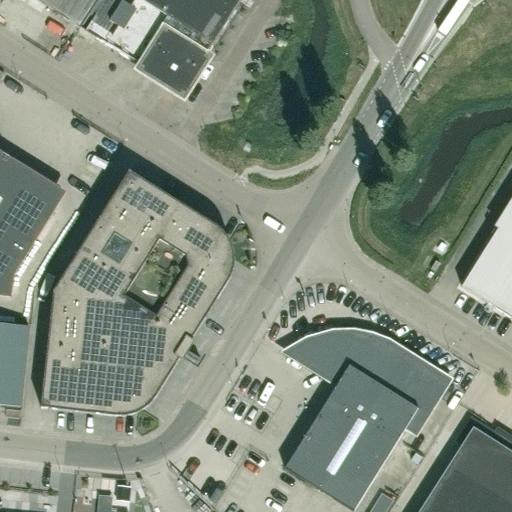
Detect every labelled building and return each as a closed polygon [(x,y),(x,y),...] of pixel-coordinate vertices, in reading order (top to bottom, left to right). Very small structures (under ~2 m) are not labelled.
[(31,0),(77,29),(95,0),(31,0)] [(95,0),(77,29),(135,65),(131,71),(183,104),(213,56),(207,53),(235,8),(233,0),(95,0)] [(252,148),(245,143),(240,150),(247,155),(252,148)] [(127,173),(81,246),(202,322),(227,282),(231,273),(232,263),(231,252),(228,243),(222,234),(214,227),(127,173)] [(0,176),(0,297),(10,299),(11,278),(54,210),(0,176)] [(511,321),(511,204),(459,289),(511,321)] [(202,322),(81,246),(57,285),(178,360),(202,322)] [(434,262),(429,270),(433,272),(438,264),(434,262)] [(178,360),(57,285),(52,293),(39,409),(116,418),(126,417),(137,414),(146,408),(153,400),(178,360)] [(0,324),(0,405),(19,408),(27,327),(0,324)] [(352,511),(405,428),(413,434),(446,381),(386,344),(368,337),(349,334),(329,334),(307,340),(302,364),(336,385),(283,470),(350,511),(352,511)] [(511,511),(511,445),(469,418),(453,443),(459,447),(417,511),(511,511)] [(406,442),(393,453),(406,468),(414,460),(420,468),(425,464),(406,442)]
